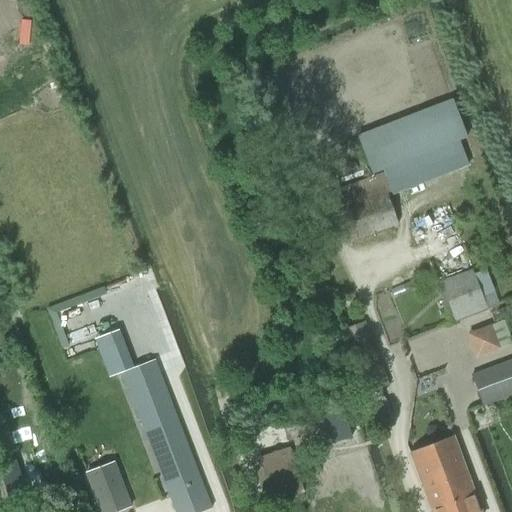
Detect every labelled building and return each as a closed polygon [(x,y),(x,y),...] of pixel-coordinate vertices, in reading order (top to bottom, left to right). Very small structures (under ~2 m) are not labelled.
[(452,100),(358,136),(373,175),(383,171),(392,193),(468,164),(459,142),(467,139),(452,100)] [(378,175),(328,194),(347,245),(397,226),(378,175)] [(451,322),(486,309),(472,270),(437,283),(451,322)] [(502,321),(490,326),(499,348),(511,343),(502,321)] [(374,349),(363,322),(342,330),(353,357),(366,395),(387,387),(374,349)] [(464,334),(474,358),(498,348),(488,324),(464,334)] [(124,340),(99,349),(109,376),(122,372),(135,367),(124,340)] [(6,351),(0,352),(0,361),(9,358),(6,351)] [(484,406),(511,395),(511,359),(472,374),(484,406)] [(175,511),(202,511),(211,509),(203,490),(189,495),(185,485),(199,479),(153,360),(135,367),(122,372),(175,511)] [(375,419),(389,414),(384,401),(370,406),(375,419)] [(342,409),(318,416),(326,445),(351,438),(342,409)] [(459,501),(475,495),(453,437),(410,453),(420,480),(435,475),(443,472),(447,482),(451,481),(459,501)] [(287,447),(256,457),(271,503),(302,493),(287,447)] [(90,474),(104,511),(124,511),(135,508),(118,463),(90,474)] [(435,475),(420,480),(432,511),(480,511),(475,495),(459,501),(451,481),(447,482),(443,472),(435,475)] [(189,495),(203,490),(199,479),(185,485),(189,495)]
